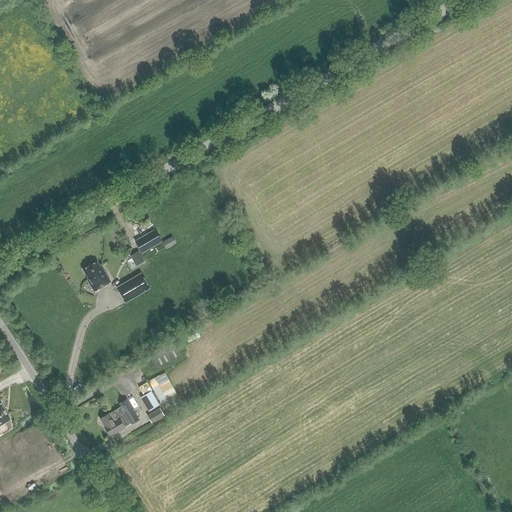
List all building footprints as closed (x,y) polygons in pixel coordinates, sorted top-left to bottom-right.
[(162,242),(155,229),(134,241),(141,254),(162,242)] [(162,243),(165,249),(176,243),(172,237),(162,243)] [(143,259),(138,251),(130,256),(134,263),(143,259)] [(94,292),(110,282),(103,270),(102,271),(97,262),(83,270),(88,279),(87,280),(94,292)] [(116,288),(125,303),(150,288),(141,273),(116,288)] [(150,357),(155,368),(180,355),(174,345),(150,357)] [(165,373),(148,382),(160,403),(159,403),(165,413),(181,404),(165,373)] [(148,412),(159,406),(151,391),(140,398),(148,412)] [(127,399),(119,404),(120,407),(108,414),(100,419),(105,427),(104,428),(108,435),(112,433),(113,435),(125,428),(124,428),(130,424),(131,425),(139,420),(127,399)] [(0,425),(10,420),(1,404),(0,403),(0,425)] [(147,416),(151,422),(163,415),(160,409),(147,416)]
